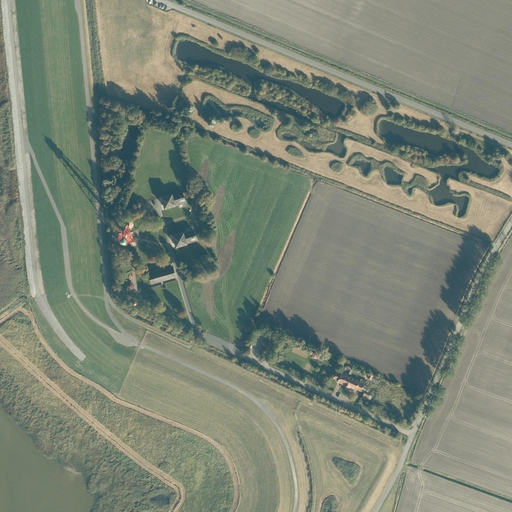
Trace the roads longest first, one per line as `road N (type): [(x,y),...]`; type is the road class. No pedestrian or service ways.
road 1 (unclassified): [(511,144),(160,0)]
road 2 (track): [(106,295),(79,0)]
road 3 (track): [(139,343),(228,384),(270,415),(290,451),(294,511)]
road 4 (track): [(22,139),(62,222),(72,292),(97,322),(139,343)]
road 5 (residential): [(413,433),(197,332)]
road 6 (track): [(22,139),(34,284),(46,315),(81,357)]
road 7 (unclassified): [(511,223),(477,282),(413,433)]
road 8 (track): [(6,0),(22,139)]
